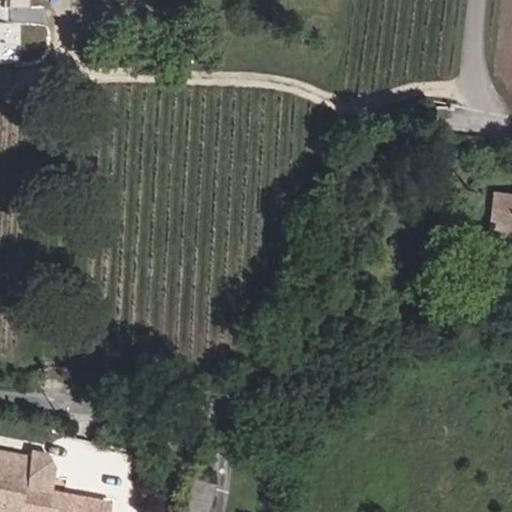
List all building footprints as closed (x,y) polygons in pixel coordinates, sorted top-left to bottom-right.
[(511,194),(497,193),(493,234),(511,236),(511,194)] [(0,448),(0,503),(18,507),(22,483),(36,485),(39,464),(25,462),(26,454),(0,448)] [(188,511),(204,511),(212,484),(197,480),(188,511)] [(16,511),(36,511),(42,486),(36,485),(22,483),(18,507),(16,511)] [(42,486),(36,511),(63,511),(67,491),(42,486)] [(65,511),(105,511),(106,499),(67,495),(65,511)]
